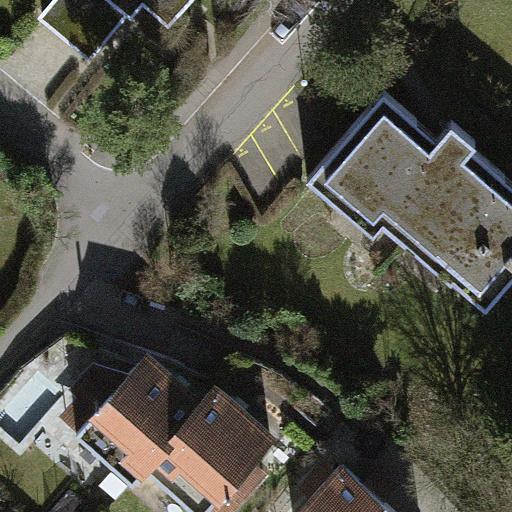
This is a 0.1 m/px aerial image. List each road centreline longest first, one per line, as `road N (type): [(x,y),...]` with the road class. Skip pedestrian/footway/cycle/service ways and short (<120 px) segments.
road 1 (residential): [(335,0),(131,223)]
road 2 (residential): [(131,223),(0,367)]
road 3 (residential): [(131,223),(0,110)]
